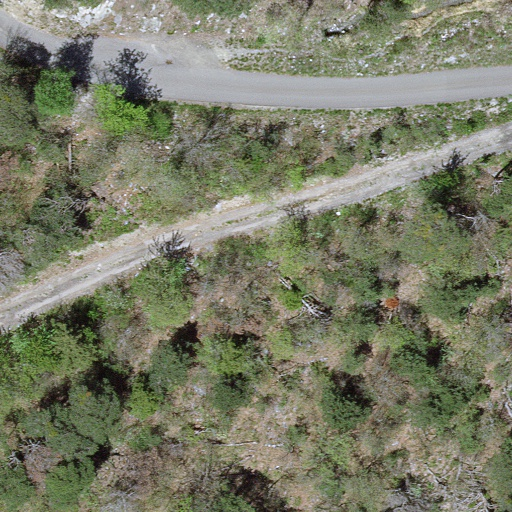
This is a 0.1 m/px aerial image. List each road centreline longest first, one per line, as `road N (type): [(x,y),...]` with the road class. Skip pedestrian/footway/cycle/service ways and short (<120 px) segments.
road 1 (track): [(511,82),(310,94),(157,91)]
road 2 (track): [(157,91),(0,24)]
